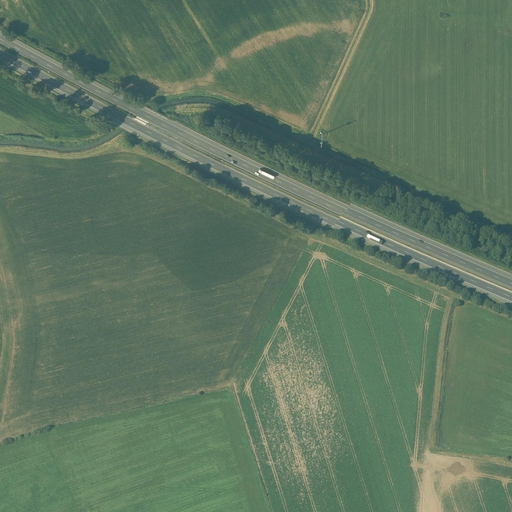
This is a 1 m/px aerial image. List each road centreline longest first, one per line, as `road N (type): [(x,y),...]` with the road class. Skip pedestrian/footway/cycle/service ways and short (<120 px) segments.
road 1 (motorway): [(511,286),(266,176),(0,39)]
road 2 (motorway): [(0,54),(348,228),(511,298)]
